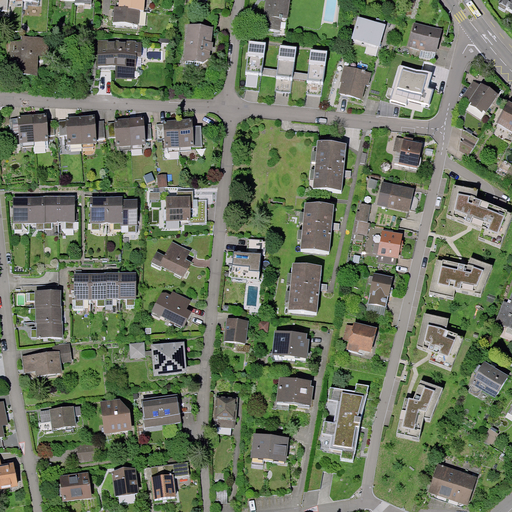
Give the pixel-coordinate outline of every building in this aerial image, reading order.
[(0,0),(0,11),(8,12),(8,0),(22,0),(22,3),(43,4),(42,0),(0,0)] [(148,0),(120,0),(119,13),(115,12),(114,26),(142,28),(143,14),(148,14),(148,0)] [(293,0),(268,0),(266,17),(255,15),(253,32),(288,36),(293,0)] [(511,0),(501,0),(498,8),(511,15),(511,0)] [(390,31),(362,22),(355,44),(367,48),(365,56),(381,61),(390,31)] [(446,34),(416,26),(410,47),(424,51),(421,60),(438,65),(446,34)] [(216,31),(190,28),(186,64),(212,66),(216,31)] [(25,46),(12,46),(12,62),(7,62),(7,78),(41,78),(41,59),(51,59),(51,41),(25,41),(25,46)] [(147,45),(100,42),(99,69),(140,71),(140,60),(146,60),(147,45)] [(262,81),(267,47),(249,45),(245,78),(262,81)] [(297,50),(280,48),(275,83),(293,86),(297,50)] [(328,54),(311,52),(306,87),(323,89),(328,54)] [(374,76),(346,69),(340,95),(367,102),(374,76)] [(262,82),(245,79),(243,91),(260,94),(262,82)] [(292,87),(275,84),(274,93),(291,95),(292,87)] [(494,98),(477,87),(465,108),(482,118),(494,98)] [(323,90),(306,88),(305,95),(322,98),(323,90)] [(511,109),(505,106),(492,127),(511,139),(511,109)] [(49,118),(21,119),(23,147),(51,145),(49,118)] [(100,121),(60,124),(61,139),(68,139),(69,149),(102,147),(100,121)] [(148,122),(109,126),(110,140),(118,140),(119,153),(150,150),(150,141),(155,141),(153,125),(148,126),(148,122)] [(192,123),(157,127),(159,141),(164,141),(166,154),(206,149),(203,129),(193,131),(192,123)] [(477,141),(459,132),(458,153),(466,158),(473,147),(477,141)] [(421,174),(426,149),(417,147),(418,143),(396,139),(393,154),(398,155),(395,168),(421,174)] [(352,149),(322,147),(321,157),(316,156),(316,163),(320,164),(319,174),(312,173),(311,182),(317,182),(316,193),(348,196),(349,181),(353,182),(354,173),(350,172),(352,149)] [(478,190),(454,184),(446,218),(481,231),(478,239),(500,248),(511,218),(511,213),(507,211),(476,198),(478,190)] [(417,192),(385,185),(380,207),(413,214),(417,192)] [(169,194),(150,194),(150,203),(164,203),(164,225),(209,225),(209,201),(196,201),(196,192),(178,192),(178,201),(169,201),(169,194)] [(79,199),(14,200),(15,235),(22,234),(22,225),(36,225),(37,232),(54,232),(53,225),(66,225),(66,233),(80,232),(79,199)] [(127,199),(93,199),(93,231),(101,231),(101,226),(117,226),(117,231),(125,231),(125,228),(133,228),(133,234),(142,234),(143,203),(127,203),(127,199)] [(371,207),(362,206),(361,213),(359,213),(353,243),(364,245),(366,235),(369,236),(372,225),(369,224),(371,207)] [(338,210),(310,207),(309,217),(303,216),(303,224),(306,224),(305,233),(302,233),(301,242),(304,243),(303,253),(335,256),(337,234),(341,234),(342,225),(337,225),(338,210)] [(408,237),(386,230),(383,243),(375,242),(373,253),(380,254),(381,264),(399,267),(408,237)] [(267,243),(250,241),(250,253),(234,252),(232,276),(264,279),(267,243)] [(195,254),(175,243),(166,258),(160,255),(156,263),(189,281),(197,267),(190,263),(195,254)] [(467,265),(437,260),(429,295),(454,300),(456,292),(481,297),(493,265),(471,257),(467,265)] [(326,269),(296,267),(296,276),(292,276),(291,285),(295,285),(295,295),(290,294),(289,304),(293,304),(292,314),(323,316),(325,293),(330,294),(330,286),(325,285),(326,269)] [(397,281),(376,276),(367,314),(389,319),(397,281)] [(141,277),(77,277),(77,303),(141,302),(141,277)] [(496,322),(511,329),(511,289),(506,304),(503,303),(496,322)] [(192,299),(176,291),(168,308),(153,305),(152,318),(165,320),(189,332),(197,316),(187,312),(192,299)] [(63,293),(36,294),(36,308),(38,308),(38,324),(40,324),(40,341),(68,340),(68,323),(66,323),(65,309),(64,309),(63,293)] [(449,318),(424,313),(416,348),(433,353),(429,363),(451,372),(464,337),(446,329),(449,318)] [(252,324),(230,322),(228,345),(250,347),(252,324)] [(383,332),(358,326),(350,355),(362,358),(363,355),(376,358),(383,332)] [(310,338),(280,336),(278,360),(313,362),(314,343),(310,343),(310,338)] [(183,341),(152,344),(155,376),(187,373),(183,341)] [(144,342),(129,343),(131,358),(146,357),(144,342)] [(70,347),(58,348),(59,355),(24,359),(26,375),(37,373),(38,380),(66,377),(64,365),(72,364),(70,347)] [(471,384),(495,401),(508,382),(483,366),(471,384)] [(405,398),(396,437),(419,443),(424,422),(430,423),(443,388),(421,380),(412,398),(405,398)] [(315,384),(282,381),(279,411),(293,412),(294,407),(317,409),(319,391),(315,390),(315,384)] [(361,397),(334,392),(332,403),(342,405),(339,425),(328,423),(325,439),(335,441),(334,449),(362,454),(367,420),(365,420),(370,391),(362,390),(361,397)] [(177,394),(159,396),(163,425),(181,422),(177,394)] [(159,396),(141,399),(145,427),(163,425),(159,396)] [(0,439),(7,439),(7,430),(12,428),(9,399),(0,400),(0,439)] [(242,403),(224,401),(221,432),(240,433),(242,403)] [(122,404),(105,406),(109,438),(136,435),(136,417),(122,404)] [(78,410),(42,414),(43,425),(54,424),(55,434),(81,431),(78,410)] [(290,442),(258,439),(256,463),(292,467),(294,446),(290,446),(290,442)] [(95,448),(79,450),(81,466),(97,463),(95,448)] [(0,459),(0,458),(0,494),(21,490),(17,469),(3,472),(0,459)] [(188,465),(144,471),(145,483),(153,482),(156,502),(178,499),(176,480),(190,478),(188,465)] [(473,479),(435,466),(424,497),(463,509),(473,479)] [(139,472),(114,476),(118,503),(143,499),(139,472)] [(93,475),(61,480),(65,505),(97,500),(93,475)] [(229,492),(213,492),(212,506),(228,506),(229,492)]
